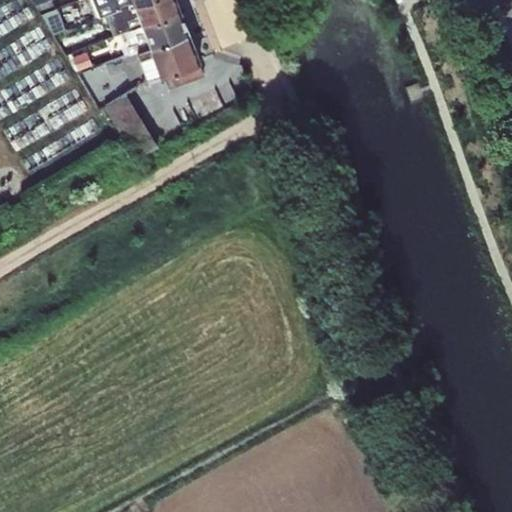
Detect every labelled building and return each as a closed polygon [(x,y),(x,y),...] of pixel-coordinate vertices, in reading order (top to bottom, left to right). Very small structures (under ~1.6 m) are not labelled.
[(33,0),(39,9),(54,3),(52,0),(33,0)] [(134,0),(93,0),(99,15),(135,2),(134,0)] [(143,22),(180,8),(177,0),(139,0),(135,2),(143,22)] [(135,2),(99,15),(103,25),(111,22),(114,33),(125,29),(143,22),(135,2)] [(57,6),(42,13),(54,33),(65,28),(57,6)] [(143,22),(151,44),(189,29),(180,8),(143,22)] [(143,22),(125,29),(129,40),(120,44),(124,53),(151,44),(143,22)] [(189,29),(151,44),(161,73),(163,72),(200,59),(189,29)] [(161,73),(151,44),(124,53),(125,62),(138,57),(146,78),(161,73)] [(67,53),(75,69),(92,63),(87,50),(73,55),(71,51),(67,53)] [(203,75),(200,59),(163,72),(169,87),(203,75)] [(127,91),(104,104),(135,156),(158,142),(127,91)]
